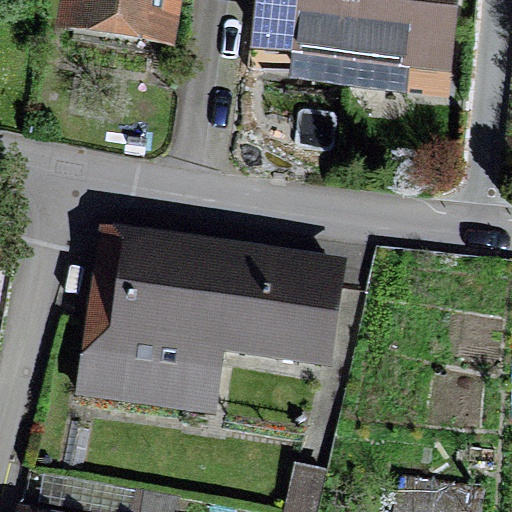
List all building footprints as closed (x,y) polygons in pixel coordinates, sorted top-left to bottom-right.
[(178,0),(52,0),(47,24),(169,48),(178,0)] [(266,0),(261,45),(293,49),(290,77),(401,90),(404,61),(444,65),(451,0),(266,0)] [(343,294),(108,255),(85,395),(208,415),(221,339),(333,357),(343,294)] [(0,315),(10,261),(0,258),(0,315)] [(400,511),(475,511),(477,497),(402,492),(400,511)]
